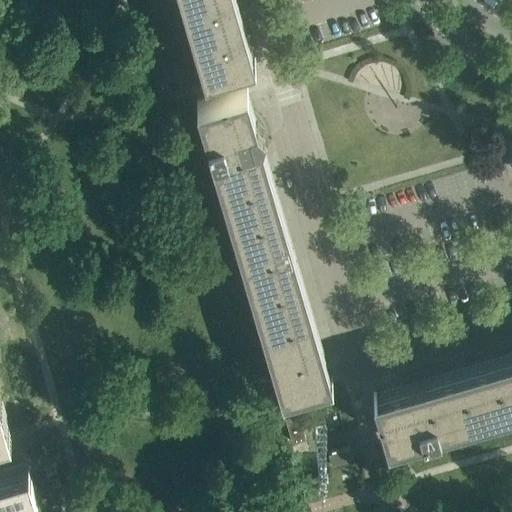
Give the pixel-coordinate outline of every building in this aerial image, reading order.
[(184,0),(205,71),(254,56),(237,0),(184,0)] [(155,81),(158,92),(169,89),(166,78),(155,81)] [(331,373),(247,84),(246,83),(197,98),(282,389),(331,374),(331,373)] [(511,402),(511,348),(374,389),(373,389),(388,439),(511,402)] [(0,392),(0,433),(11,430),(0,392)] [(298,412),(297,413),(285,416),(292,441),(306,437),(298,412)] [(349,445),(328,451),(332,465),(353,459),(349,445)] [(0,511),(42,511),(30,470),(28,463),(0,471),(0,511)]
